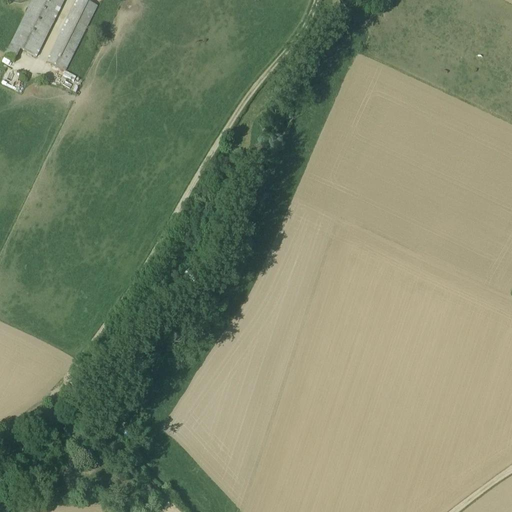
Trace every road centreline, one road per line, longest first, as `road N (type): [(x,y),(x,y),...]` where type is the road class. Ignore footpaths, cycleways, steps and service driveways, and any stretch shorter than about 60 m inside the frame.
road 1 (track): [(315,0),(65,383)]
road 2 (track): [(65,383),(171,511)]
